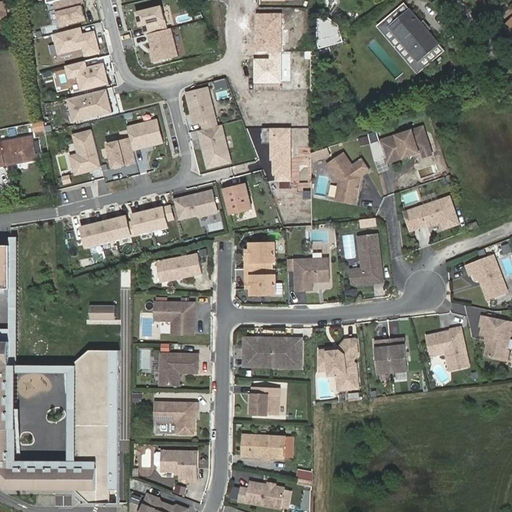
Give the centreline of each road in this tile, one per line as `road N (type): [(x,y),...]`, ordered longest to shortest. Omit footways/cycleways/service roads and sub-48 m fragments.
road 1 (residential): [(0,223),(181,181),(188,164),(173,97),(155,84)]
road 2 (residential): [(428,291),(403,307),(227,317)]
road 3 (residential): [(227,317),(227,465),(209,511)]
road 4 (residential): [(239,0),(236,63),(155,84)]
